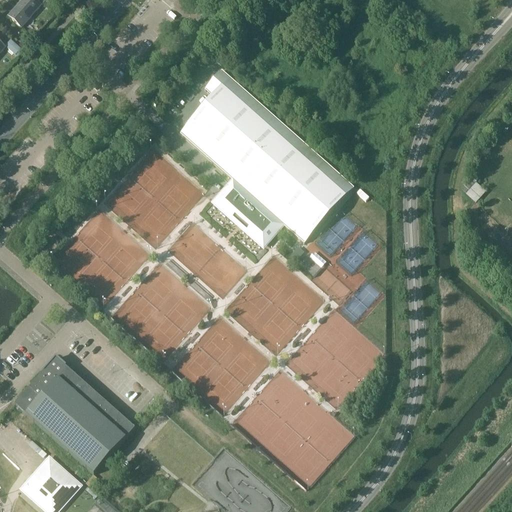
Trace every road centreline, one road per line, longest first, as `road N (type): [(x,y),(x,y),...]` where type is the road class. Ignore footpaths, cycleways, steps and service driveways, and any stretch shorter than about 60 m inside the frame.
road 1 (secondary): [(511,13),(451,83),(418,146),(410,209),(416,388),(400,444),(351,511)]
road 2 (track): [(511,315),(461,269),(455,199),(472,136),(511,91)]
road 3 (tertiary): [(0,139),(124,0)]
road 4 (track): [(411,511),(453,477),(455,459),(511,391)]
